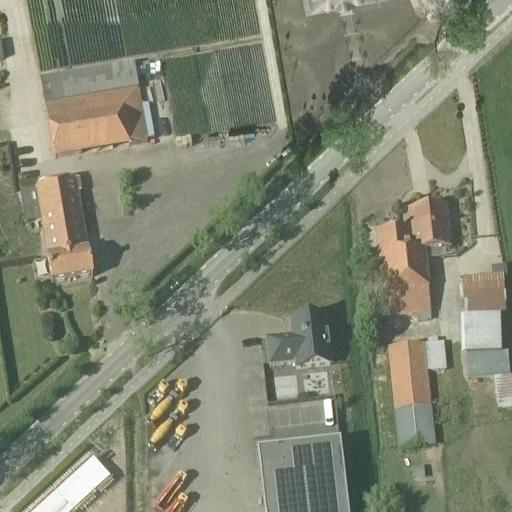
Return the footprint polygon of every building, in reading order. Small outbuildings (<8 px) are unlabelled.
[(328,18),(328,28),(308,29),(309,51),(351,49),(350,17),(328,18)] [(138,90),(137,90),(133,64),(39,81),(43,106),(53,162),(148,144),(138,90)] [(51,285),(92,278),(77,195),(80,194),(77,181),(34,188),(51,285)] [(445,207),(407,211),(409,229),(374,233),(381,296),(387,295),(390,320),(430,316),(427,291),(428,291),(424,253),(450,250),(445,207)] [(491,269),(492,277),(462,280),(461,284),(464,320),(499,320),(501,320),(506,319),(503,279),(507,279),(505,267),(491,269)] [(305,319),(305,320),(289,322),(291,338),(265,341),(268,367),(294,364),(295,370),(329,366),(323,318),(319,319),(318,317),(318,316),(317,315),(316,314),(315,313),(314,313),(313,313),(312,312),(310,313),(309,313),(308,313),(307,314),(306,315),(306,316),(305,317),(305,318),(305,319)] [(431,410),(428,373),(445,371),(443,344),(425,346),(386,349),(393,413),(397,452),(435,448),(431,410)] [(509,379),(509,378),(507,355),(502,355),(500,355),(466,357),(467,382),(493,380),(509,379)] [(345,511),(338,445),(256,454),(262,511),(345,511)] [(35,511),(76,511),(119,473),(99,453),(35,511)]
